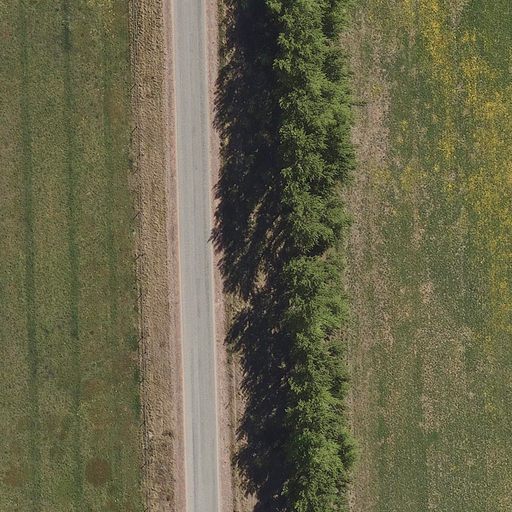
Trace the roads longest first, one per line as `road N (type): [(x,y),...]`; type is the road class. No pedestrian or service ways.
road 1 (unclassified): [(205,511),(190,0)]
road 2 (unknown): [(0,207),(196,201)]
